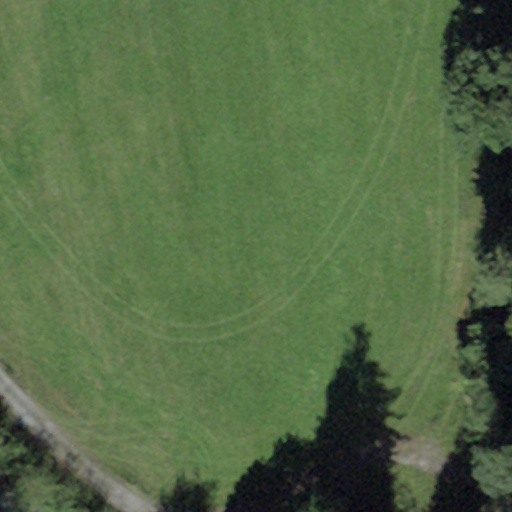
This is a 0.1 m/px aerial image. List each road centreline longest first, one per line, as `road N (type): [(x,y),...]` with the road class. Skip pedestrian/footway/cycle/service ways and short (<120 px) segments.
road 1 (track): [(493,487),(453,452),(389,447),(204,511)]
road 2 (track): [(150,511),(123,504),(0,375)]
